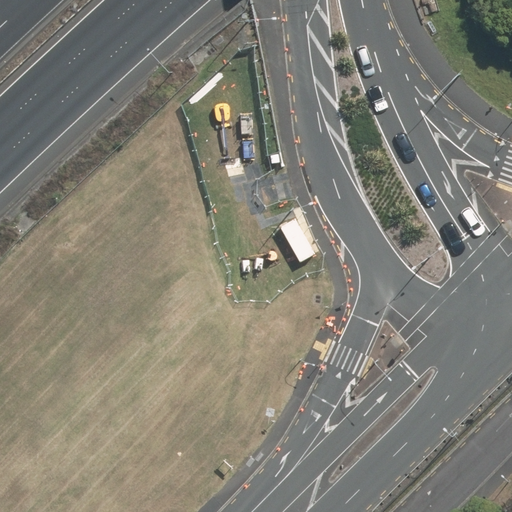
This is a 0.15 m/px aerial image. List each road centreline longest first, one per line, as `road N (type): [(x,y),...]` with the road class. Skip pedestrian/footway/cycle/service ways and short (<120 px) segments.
road 1 (secondary): [(256,511),(472,319)]
road 2 (secondary): [(383,272),(336,190),(305,0)]
road 3 (secondary): [(238,511),(334,383),(383,272)]
road 4 (secondary): [(379,66),(443,201),(505,283)]
road 5 (secondary): [(511,343),(337,511)]
road 6 (motorway): [(136,0),(0,127)]
road 7 (secondary): [(379,66),(443,130),(511,165)]
